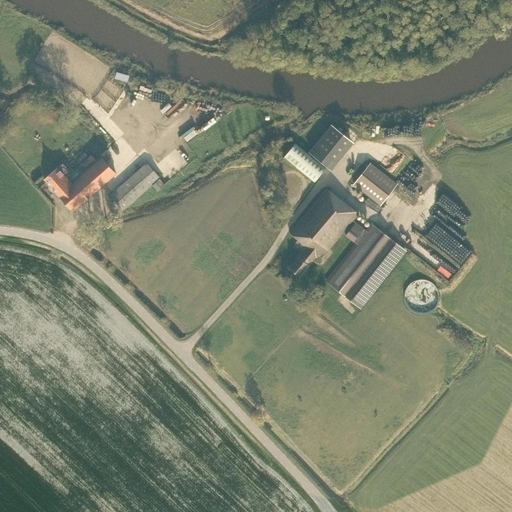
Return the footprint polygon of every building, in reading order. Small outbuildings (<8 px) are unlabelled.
[(131,79),(130,86),(144,89),(145,81),(131,79)] [(168,102),(172,95),(168,93),(161,105),(165,107),(162,113),(167,116),(173,105),(168,102)] [(171,130),(193,115),(186,106),(164,121),(171,130)] [(214,113),(202,121),(205,125),(216,116),(214,113)] [(314,157),(328,168),(336,159),(351,140),(332,125),(310,153),(314,157)] [(325,169),(294,144),(283,157),(315,181),(325,169)] [(72,184),(66,177),(71,173),(63,164),(58,168),(58,167),(45,179),(44,179),(58,196),(59,195),(73,212),(116,174),(102,158),(72,184)] [(88,158),(82,164),(87,168),(92,163),(88,158)] [(111,195),(124,210),(152,185),(158,192),(165,185),(159,179),(160,178),(147,163),(111,195)] [(370,163),(354,185),(380,206),(397,184),(370,163)] [(366,230),(353,220),(359,214),(358,213),(359,212),(356,209),(354,211),(327,189),(290,233),(298,240),(296,242),(305,250),(290,269),(300,277),(313,260),(317,263),(320,264),(323,261),(322,258),(325,255),(343,233),(345,235),(353,242),(354,241),(356,243),(326,281),(351,301),(397,243),(371,223),(366,230)] [(434,285),(431,283),(428,281),(425,280),(421,280),(418,280),(415,281),(412,283),(409,285),(407,288),(405,291),(404,294),(404,297),(404,300),(405,304),(407,307),(409,309),(412,311),(415,313),(418,314),(421,314),(425,314),(428,313),(431,311),(434,309),(436,307),(437,304),(438,300),(439,297),(438,294),(437,291),(436,288),(434,285)]
